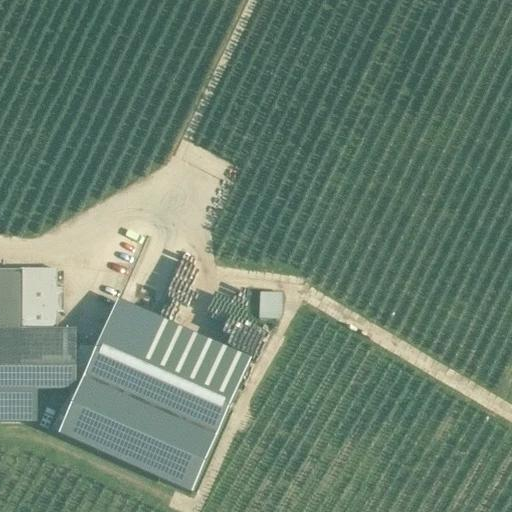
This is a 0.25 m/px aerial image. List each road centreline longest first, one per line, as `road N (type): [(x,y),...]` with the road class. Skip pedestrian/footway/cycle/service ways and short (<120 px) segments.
road 1 (track): [(511,416),(306,291),(210,279),(199,233),(166,233)]
road 2 (track): [(252,0),(176,158)]
